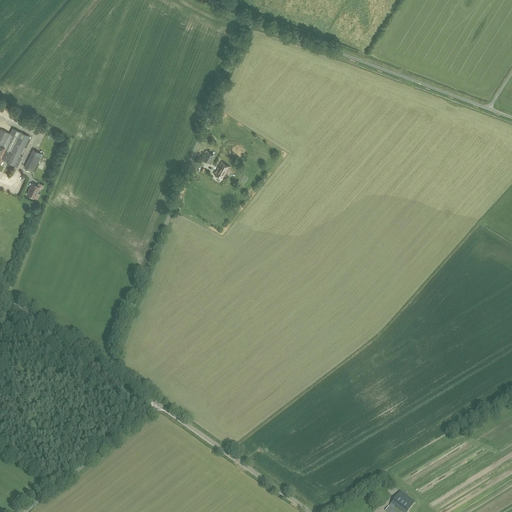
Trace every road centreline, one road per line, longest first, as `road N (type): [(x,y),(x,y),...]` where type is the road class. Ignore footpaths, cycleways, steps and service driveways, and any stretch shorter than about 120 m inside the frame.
road 1 (unclassified): [(245,20),(106,365)]
road 2 (unclassified): [(486,108),(245,20)]
road 3 (unclassified): [(308,511),(159,405)]
road 4 (unclassified): [(23,511),(159,405)]
road 5 (unclassified): [(106,365),(0,290)]
